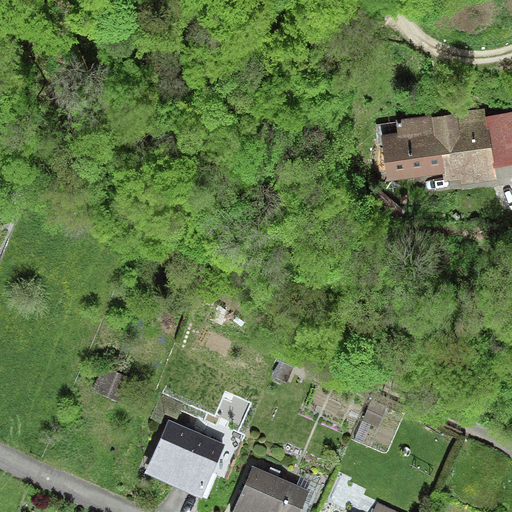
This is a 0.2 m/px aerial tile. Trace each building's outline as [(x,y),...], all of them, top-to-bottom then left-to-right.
[(392,173),(416,170),(511,156),(511,112),(457,120),(456,114),(437,117),(437,115),(379,123),(382,142),(387,141),(392,173)] [(125,379),(102,370),(95,388),(117,398),(125,379)] [(166,421),(147,464),(201,489),(220,445),(166,421)] [(511,511),(511,490),(448,463),(436,491),(484,511),(511,511)] [(231,511),(234,511),(295,511),(305,491),(251,467),(231,511)]
